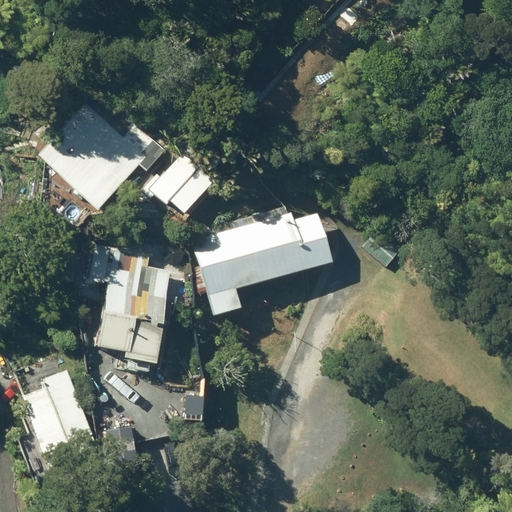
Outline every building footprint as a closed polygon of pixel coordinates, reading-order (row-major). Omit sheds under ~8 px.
[(99,213),(146,158),(87,104),(38,158),(99,213)] [(139,185),(150,197),(166,181),(154,170),(139,185)] [(224,290),(320,263),(308,211),(283,219),(282,213),(178,240),(200,315),(229,309),(224,290)] [(374,233),(361,248),(387,270),(401,253),(374,233)] [(161,366),(174,274),(142,270),(144,256),(97,250),(91,284),(107,286),(97,354),(126,358),(126,361),(161,366)] [(183,350),(176,392),(196,396),(202,353),(183,350)] [(67,371),(42,382),(46,392),(21,400),(51,473),(101,452),(67,371)]
